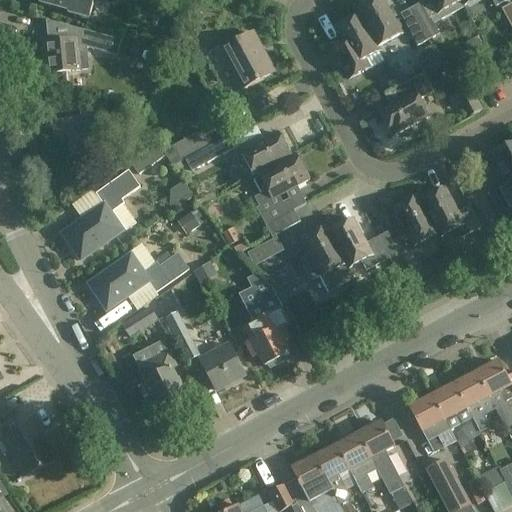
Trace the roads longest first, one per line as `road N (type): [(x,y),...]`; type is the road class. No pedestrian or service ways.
road 1 (unclassified): [(153,495),(511,295)]
road 2 (residential): [(511,115),(387,173),(368,165),(297,34),(313,0)]
road 3 (unclassified): [(89,403),(0,186)]
road 4 (unclassified): [(0,292),(89,403)]
